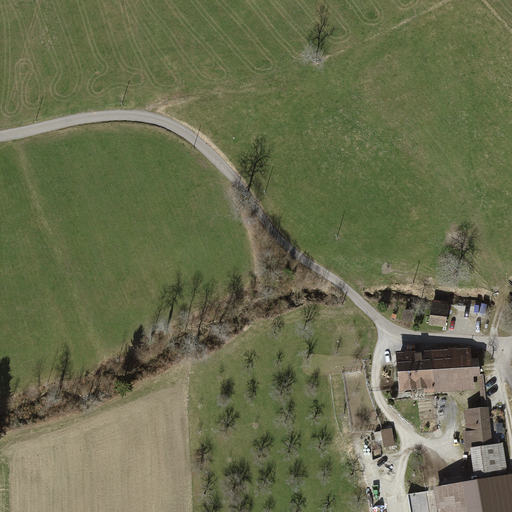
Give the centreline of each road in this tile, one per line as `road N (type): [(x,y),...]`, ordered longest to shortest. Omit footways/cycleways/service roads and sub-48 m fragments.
road 1 (unclassified): [(0,136),(119,115),(164,122),(233,178),(283,243),(384,325),(419,340),(501,348)]
road 2 (track): [(384,325),(374,365),(379,405),(454,472)]
